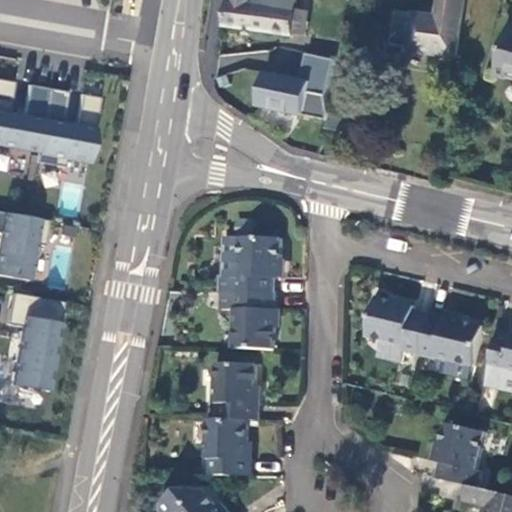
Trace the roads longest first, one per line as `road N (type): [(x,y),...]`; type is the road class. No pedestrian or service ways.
road 1 (tertiary): [(156,175),(93,511)]
road 2 (residential): [(334,185),(321,430)]
road 3 (residential): [(334,185),(511,227)]
road 4 (residential): [(0,15),(179,47)]
road 5 (residential): [(298,177),(225,126),(170,102)]
road 6 (residential): [(156,175),(298,177)]
